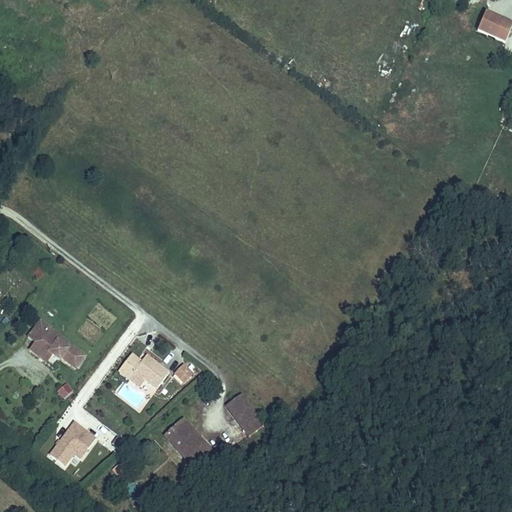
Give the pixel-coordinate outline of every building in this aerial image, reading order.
[(511,29),(511,22),(487,12),(479,30),(507,42),(511,29)] [(35,337),(34,338),(46,348),(47,346),(52,349),(59,355),(61,352),(75,363),(85,351),(40,315),(28,331),(35,337)] [(34,338),(29,344),(45,357),(52,349),(47,346),(46,348),(34,338)] [(130,349),(118,366),(129,374),(134,367),(158,384),(169,368),(146,351),(141,358),(130,349)] [(194,372),(184,363),(173,375),(183,385),(194,372)] [(63,400),(74,391),(67,383),(57,392),(63,400)] [(231,418),(245,408),(237,398),(224,408),(231,418)] [(260,428),(245,408),(231,418),(246,438),(260,428)] [(160,437),(181,461),(199,445),(178,421),(160,437)] [(75,423),(50,457),(65,468),(75,455),(80,459),(95,439),(75,423)] [(112,444),(117,435),(99,424),(94,432),(112,444)] [(119,454),(127,443),(119,437),(111,447),(119,454)] [(199,445),(181,461),(188,469),(206,453),(199,445)]
